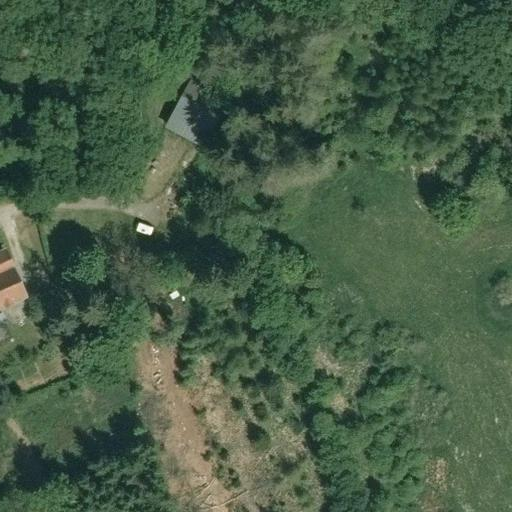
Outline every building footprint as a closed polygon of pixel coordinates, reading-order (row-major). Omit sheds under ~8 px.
[(227,90),(200,76),(197,82),(191,79),(176,106),(215,129),(230,100),(224,96),(227,90)] [(0,271),(11,267),(4,249),(0,250),(0,271)] [(0,309),(25,298),(11,267),(0,271),(0,309)] [(114,334),(133,326),(124,303),(106,310),(114,334)] [(51,411),(81,402),(75,383),(45,393),(51,411)]
